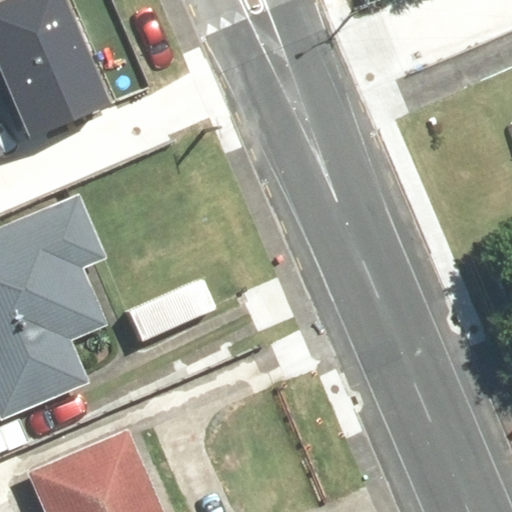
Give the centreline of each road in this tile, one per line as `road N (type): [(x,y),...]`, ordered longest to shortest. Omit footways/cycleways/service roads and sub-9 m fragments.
road 1 (tertiary): [(474,511),(258,0)]
road 2 (unknown): [(297,93),(511,7)]
